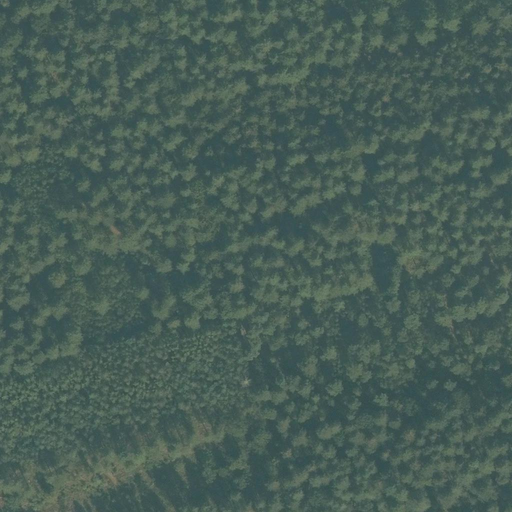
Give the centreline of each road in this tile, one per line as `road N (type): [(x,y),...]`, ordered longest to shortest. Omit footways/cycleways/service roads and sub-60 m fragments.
road 1 (track): [(158,0),(292,511)]
road 2 (track): [(0,148),(511,21)]
